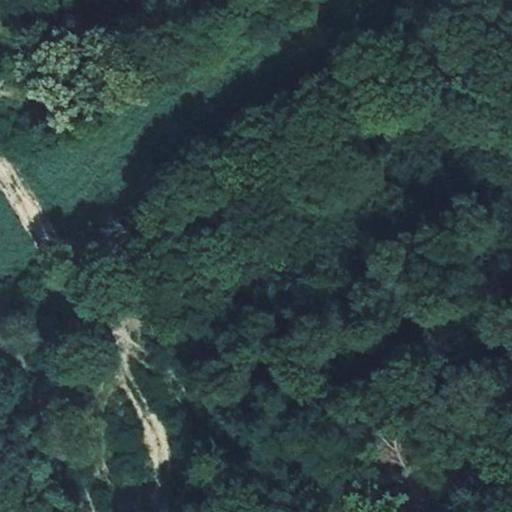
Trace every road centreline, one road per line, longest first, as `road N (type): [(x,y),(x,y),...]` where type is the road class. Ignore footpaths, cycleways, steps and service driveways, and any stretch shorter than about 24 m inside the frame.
road 1 (track): [(0,344),(75,511)]
road 2 (track): [(373,511),(511,475)]
